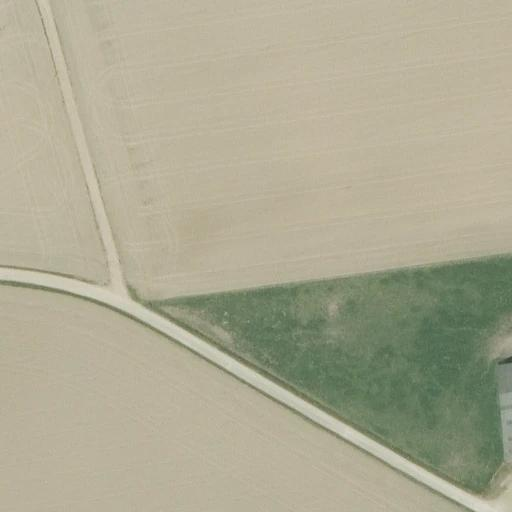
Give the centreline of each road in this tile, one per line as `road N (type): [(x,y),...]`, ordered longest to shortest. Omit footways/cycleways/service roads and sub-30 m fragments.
road 1 (track): [(487,511),(120,303)]
road 2 (track): [(120,303),(41,0)]
road 3 (track): [(0,275),(120,303)]
